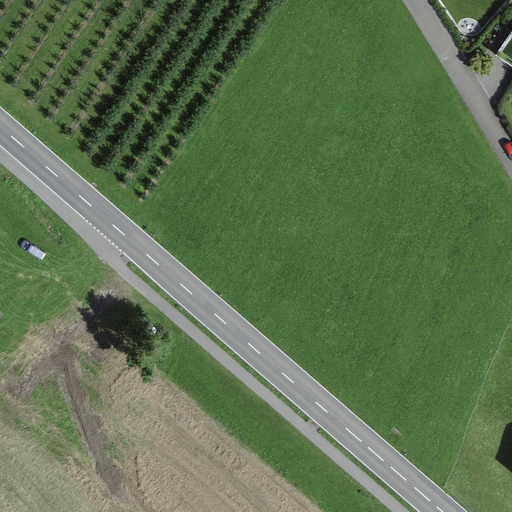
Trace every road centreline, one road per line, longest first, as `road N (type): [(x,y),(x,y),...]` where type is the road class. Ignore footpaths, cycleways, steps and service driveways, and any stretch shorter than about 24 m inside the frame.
road 1 (secondary): [(442,511),(0,128)]
road 2 (residential): [(417,0),(511,154)]
